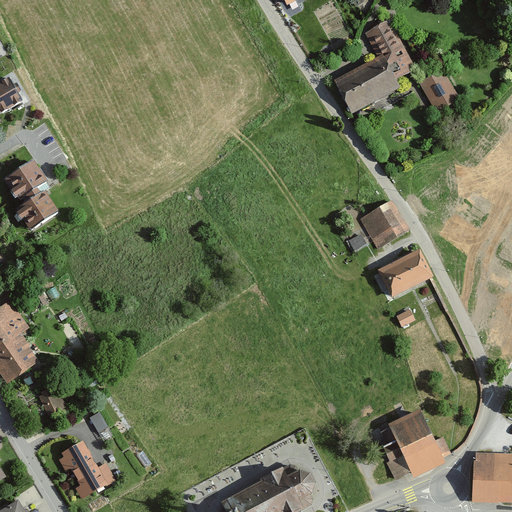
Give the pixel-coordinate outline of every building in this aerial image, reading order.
[(413,66),(389,21),(363,34),(376,58),(331,81),(349,115),(397,89),(393,82),(409,74),(407,69),(413,66)] [(458,100),(442,70),(418,83),(435,113),(458,100)] [(6,77),(0,80),(0,112),(19,102),(6,77)] [(30,160),(0,178),(0,182),(10,198),(21,191),(28,203),(18,209),(29,228),(55,212),(41,190),(36,193),(35,190),(45,183),(30,160)] [(388,201),(358,218),(375,248),(405,231),(388,201)] [(355,249),(366,243),(359,232),(349,239),(355,249)] [(416,252),(374,271),(387,300),(429,281),(416,252)] [(9,301),(0,306),(0,381),(2,385),(36,363),(17,333),(26,328),(9,301)] [(408,309),(394,315),(400,328),(414,321),(408,309)] [(55,387),(37,395),(46,416),(65,407),(55,387)] [(90,416),(98,430),(108,425),(100,410),(90,416)] [(417,410),(385,424),(409,477),(441,463),(439,458),(451,453),(444,438),(433,443),(417,410)] [(81,442),(58,455),(60,458),(58,460),(64,470),(66,469),(75,485),(72,487),(79,500),(113,481),(104,464),(95,469),(81,442)] [(511,455),(474,453),(472,501),(511,503),(511,455)] [(222,500),(227,509),(223,511),(221,511),(292,511),(313,501),(314,496),(311,490),(314,481),(309,472),(299,467),(286,474),(283,468),(222,500)] [(22,511),(14,499),(0,507),(0,511),(22,511)]
